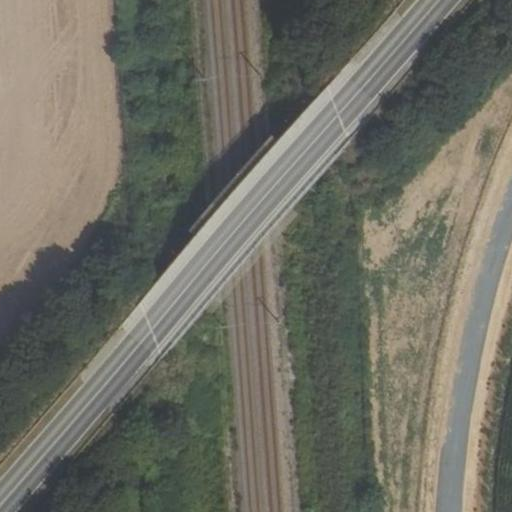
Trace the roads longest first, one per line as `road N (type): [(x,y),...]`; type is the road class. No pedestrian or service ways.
road 1 (secondary): [(441,0),(0,508)]
road 2 (track): [(511,201),(460,383),(442,511)]
